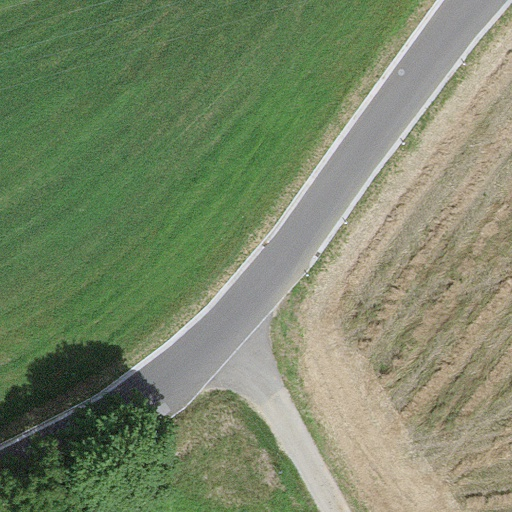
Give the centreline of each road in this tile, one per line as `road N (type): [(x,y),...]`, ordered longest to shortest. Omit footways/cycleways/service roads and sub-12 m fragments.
road 1 (unclassified): [(0,474),(135,399),(227,319),(467,0)]
road 2 (track): [(227,319),(329,511)]
